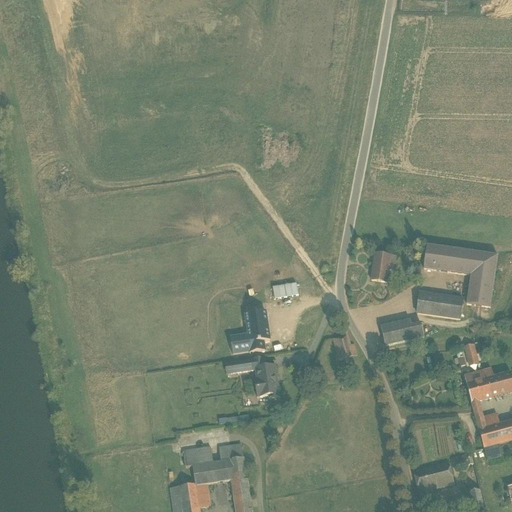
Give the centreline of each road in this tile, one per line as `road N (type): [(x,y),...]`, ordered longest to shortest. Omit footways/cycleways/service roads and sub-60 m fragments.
road 1 (unclassified): [(414,511),(390,403),(339,292),(390,0)]
road 2 (track): [(243,175),(340,303)]
